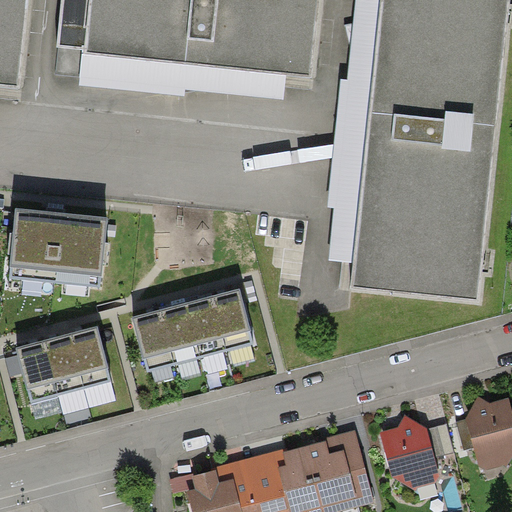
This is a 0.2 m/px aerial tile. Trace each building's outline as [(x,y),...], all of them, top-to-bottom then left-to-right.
[(0,0),(0,84),(23,87),(30,0),(0,0)] [(62,0),(58,48),(315,77),(323,0),(62,0)] [(382,0),(352,289),(481,303),(511,0),(382,0)] [(47,214),(16,211),(14,234),(9,234),(7,254),(12,254),(10,279),(24,280),(24,277),(43,278),(42,284),(67,286),(68,280),(86,282),(86,286),(101,288),(103,262),(109,263),(111,244),(106,243),(108,220),(66,217),(66,210),(47,208),(47,214)] [(229,353),(256,345),(240,289),(213,296),(229,353)] [(202,360),(229,353),(213,296),(186,303),(202,360)] [(175,367),(202,360),(186,303),(159,311),(175,367)] [(148,375),(175,367),(159,311),(132,318),(148,375)] [(86,388),(113,381),(99,328),(72,335),(86,388)] [(59,395),(86,388),(72,335),(45,342),(59,395)] [(32,402),(59,395),(45,342),(18,349),(32,402)] [(481,399),(470,418),(478,448),(482,462),(498,458),(507,463),(511,456),(511,421),(506,402),(493,408),(481,399)] [(470,418),(457,421),(465,450),(478,448),(470,418)] [(400,430),(386,434),(396,476),(417,487),(420,478),(437,474),(433,458),(424,430),(409,421),(400,430)] [(448,454),(439,425),(424,430),(433,458),(448,454)] [(343,439),(305,449),(320,504),(322,511),(331,511),(336,511),(334,502),(356,497),(358,506),(375,501),(359,440),(344,444),(343,439)] [(272,463),(250,468),(261,511),(293,511),(294,511),(320,504),(305,449),(271,458),(272,463)] [(261,511),(250,468),(233,473),(232,468),(196,477),(205,511),(261,511)]
